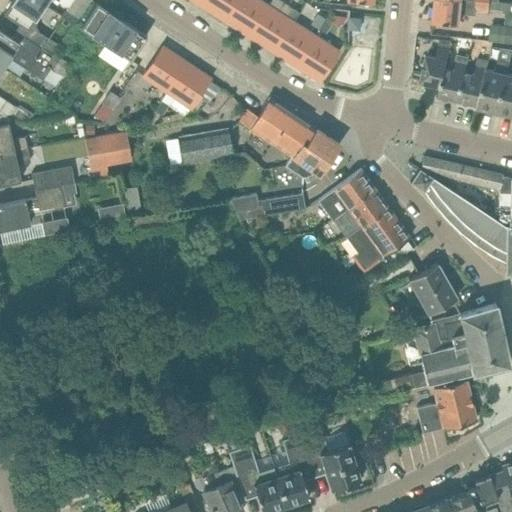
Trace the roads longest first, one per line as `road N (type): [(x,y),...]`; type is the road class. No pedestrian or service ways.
road 1 (unclassified): [(368,116),(283,86),(144,0)]
road 2 (unclassified): [(368,116),(372,157),(501,289)]
road 3 (residential): [(349,511),(511,430)]
road 4 (unclassified): [(511,153),(386,121)]
road 5 (residential): [(386,121),(400,0)]
